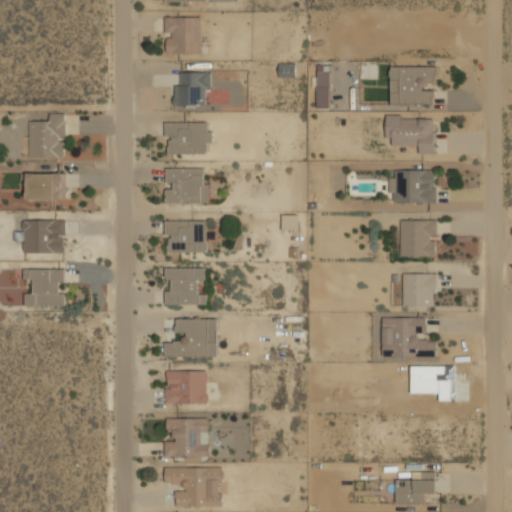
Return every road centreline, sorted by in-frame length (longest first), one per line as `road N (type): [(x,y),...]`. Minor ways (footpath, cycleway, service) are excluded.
road 1 (residential): [(120,0),(121,511)]
road 2 (residential): [(493,0),(493,511)]
